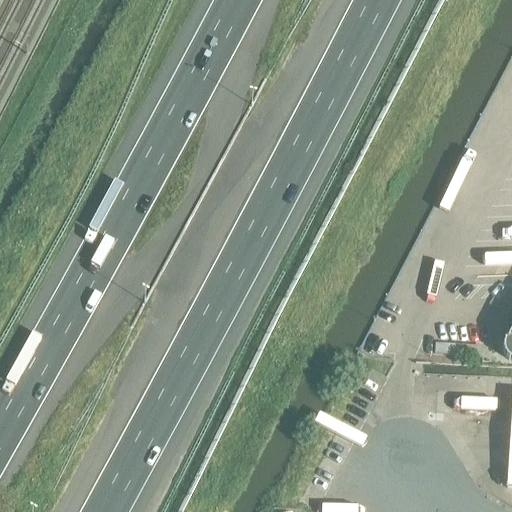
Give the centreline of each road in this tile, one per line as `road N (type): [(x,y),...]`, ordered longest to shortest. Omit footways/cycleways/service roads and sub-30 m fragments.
road 1 (motorway): [(105,511),(377,0)]
road 2 (motorway): [(234,0),(0,435)]
